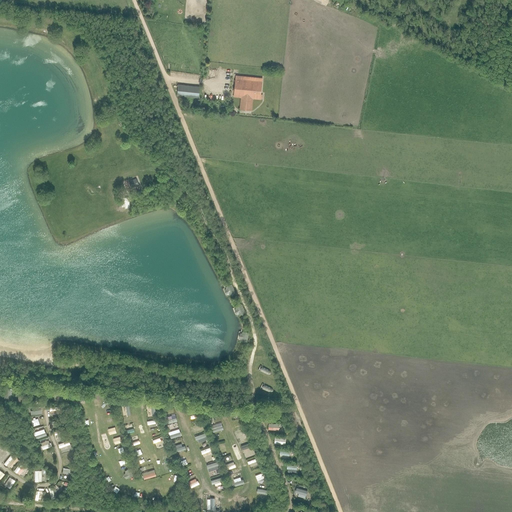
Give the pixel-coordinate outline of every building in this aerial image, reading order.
[(261,94),(263,78),(236,75),(234,97),(241,98),(239,109),(252,111),(253,99),(260,100),(260,99),(262,99),(263,94),(261,94)] [(177,96),(198,98),(199,87),(178,85),(177,96)] [(139,185),(136,179),(129,181),(131,188),(139,185)] [(232,285),(222,289),(226,297),(235,293),(232,285)] [(242,304),(232,308),(236,316),(245,312),(242,304)] [(249,334),(239,332),(237,340),(247,342),(249,334)] [(272,371),(260,366),(258,371),(270,376),(272,371)] [(274,389),(262,384),(260,388),(272,393),(274,389)] [(13,457),(11,455),(4,464),(7,466),(7,465),(13,457)] [(185,461),(183,462),(185,465),(193,462),(191,456),(184,458),(185,461)] [(18,473),(23,466),(20,464),(14,471),(18,473)] [(127,478),(135,476),(133,468),(125,470),(127,478)] [(7,487),(10,489),(15,481),(12,479),(8,486),(7,487)] [(188,486),(190,489),(201,484),(199,481),(188,486)]
